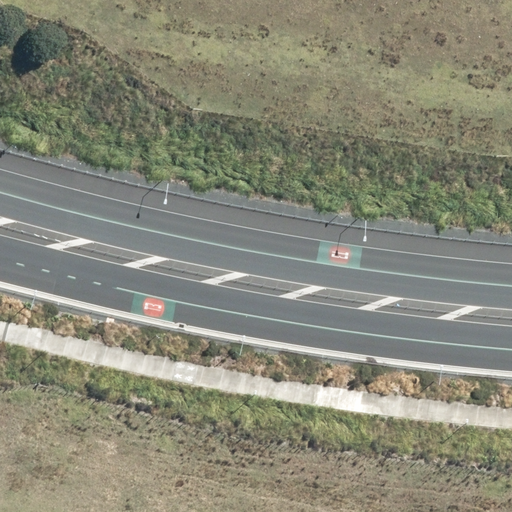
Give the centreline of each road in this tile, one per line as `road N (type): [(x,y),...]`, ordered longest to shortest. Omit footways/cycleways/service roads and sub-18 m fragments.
road 1 (primary): [(0,187),(335,267),(511,284)]
road 2 (primary): [(511,338),(406,331),(140,288),(0,246)]
